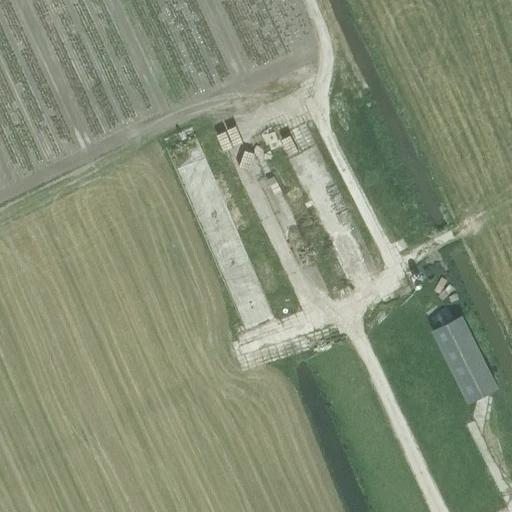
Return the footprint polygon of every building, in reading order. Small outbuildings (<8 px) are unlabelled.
[(366,269),(335,206),(312,217),(343,280),(366,269)] [(432,328),(468,401),(499,385),(463,312),(432,328)] [(382,335),(334,353),(351,398),(370,391),(358,356),(386,346),(382,335)] [(511,422),(497,428),(511,462),(511,461),(511,422)] [(456,511),(484,511),(499,505),(484,472),(446,490),(456,511)]
